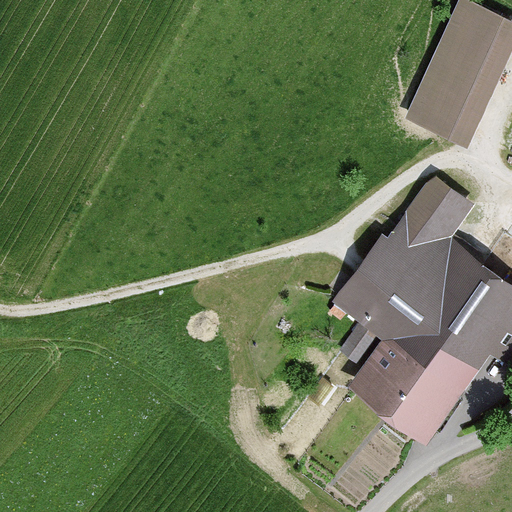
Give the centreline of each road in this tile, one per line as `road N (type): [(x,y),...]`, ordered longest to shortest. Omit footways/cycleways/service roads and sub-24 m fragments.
road 1 (track): [(0,309),(36,310),(301,245),(333,234),(421,169),(486,150)]
road 2 (residential): [(377,511),(418,470),(511,419)]
